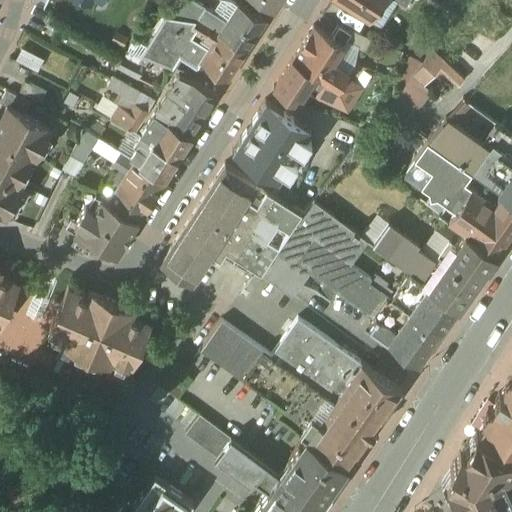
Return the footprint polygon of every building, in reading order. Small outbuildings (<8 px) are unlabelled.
[(206,7),(194,0),(185,0),(174,18),(196,21),(198,18),(206,7)] [(279,0),(257,0),(273,10),(279,0)] [(338,0),(366,18),(373,8),(378,7),(382,0),(338,0)] [(267,20),(238,2),(227,20),(206,7),(198,18),(248,50),(267,20)] [(482,25),(462,10),(433,47),(451,64),(482,25)] [(174,18),(170,17),(145,57),(173,68),(180,56),(198,67),(201,62),(200,62),(212,43),(191,30),(196,21),(174,18)] [(248,50),(198,18),(196,21),(191,30),(212,43),(200,62),(201,62),(229,79),(248,50)] [(372,38),(339,24),(331,36),(344,45),(346,42),(366,51),(372,38)] [(331,36),(314,26),(293,59),(338,88),(349,71),(339,65),(340,64),(340,61),(340,59),(338,56),(337,56),(344,45),(331,36)] [(511,44),(482,78),(493,86),(491,88),(496,91),(498,89),(511,99),(511,109),(485,90),(474,105),(511,133),(511,44)] [(23,46),(16,59),(39,70),(45,57),(23,46)] [(160,72),(125,54),(117,67),(152,85),(160,72)] [(338,88),(293,59),(275,86),(293,98),(296,93),(302,96),(310,83),(315,86),(313,88),(341,105),(365,67),(355,63),(349,71),(338,88)] [(218,96),(193,80),(180,75),(168,93),(205,117),(218,96)] [(155,101),(112,77),(107,87),(135,102),(134,103),(148,111),(155,101)] [(46,91),(25,81),(20,91),(41,101),(46,91)] [(30,101),(7,89),(1,102),(8,106),(8,104),(24,113),(30,101)] [(205,117),(168,93),(154,114),(192,137),(205,117)] [(312,129),(266,99),(232,151),(279,181),(284,172),(289,176),(297,163),(292,160),(298,150),(303,154),(312,141),(307,137),(312,129)] [(401,108),(391,101),(386,108),(396,115),(401,108)] [(24,113),(8,104),(8,106),(0,120),(0,211),(1,212),(2,212),(6,214),(11,204),(19,202),(17,194),(22,184),(17,182),(31,155),(35,157),(51,127),(47,125),(24,113)] [(145,116),(131,108),(129,111),(118,104),(111,118),(135,131),(145,116)] [(192,137),(154,114),(141,134),(179,158),(192,137)] [(129,143),(114,135),(84,116),(83,118),(78,116),(74,122),(72,121),(85,128),(99,137),(123,152),(125,148),(129,143)] [(511,154),(495,143),(491,149),(446,117),(427,138),(485,178),(501,190),(511,197),(511,160),(511,161),(508,158),(511,154)] [(99,137),(85,128),(71,154),(84,161),(99,137)] [(179,158),(141,134),(135,144),(136,145),(135,145),(137,146),(138,147),(134,153),(132,157),(136,160),(165,178),(166,178),(179,158)] [(494,200),(478,188),(485,178),(427,138),(407,166),(424,179),(421,183),(455,207),(448,218),(465,230),(496,253),(511,230),(511,197),(501,190),(494,200)] [(134,153),(125,148),(123,152),(132,157),(134,153)] [(165,178),(136,160),(126,175),(118,170),(108,186),(116,191),(110,200),(139,219),(165,178)] [(226,162),(162,262),(191,281),(210,251),(220,258),(226,249),(261,271),(302,210),(293,205),(279,196),(226,162)] [(300,194),(286,186),(279,196),(293,205),(300,194)] [(139,219),(110,200),(109,201),(102,196),(94,209),(86,203),(75,221),(79,224),(74,232),(94,244),(96,241),(117,254),(125,241),(126,241),(139,219)] [(363,235),(315,199),(314,200),(304,212),(296,222),(349,260),(369,240),(363,235)] [(460,305),(411,270),(393,298),(372,282),(374,279),(349,260),(296,222),(304,212),(302,210),(261,271),(261,272),(292,295),(311,270),(370,313),(373,308),(380,312),(378,315),(376,314),(373,318),(375,319),(369,327),(411,358),(415,353),(422,358),(459,306),(460,305)] [(465,230),(439,267),(433,263),(436,259),(417,246),(419,243),(388,221),(377,236),(373,242),(411,270),(460,305),(496,253),(465,230)] [(377,236),(367,229),(363,235),(369,240),(373,242),(377,236)] [(0,271),(1,269),(0,267),(0,323),(16,285),(18,280),(0,272),(0,271)] [(36,294),(16,285),(0,323),(0,350),(63,378),(76,349),(66,344),(68,338),(50,329),(60,305),(49,300),(57,282),(56,282),(48,299),(37,294),(45,277),(44,276),(36,294)] [(133,309),(89,290),(88,294),(69,285),(60,305),(50,329),(68,338),(66,344),(76,349),(109,363),(112,357),(131,365),(150,321),(132,313),(133,309)] [(361,361),(298,316),(272,354),(374,426),(401,387),(362,360),(361,361)] [(272,354),(222,319),(201,348),(281,404),(275,414),(308,437),(302,445),(299,443),(279,472),(321,503),(374,426),(272,354)] [(174,365),(160,383),(177,396),(191,378),(174,365)] [(511,376),(502,392),(499,392),(495,399),(495,402),(478,429),(477,428),(476,429),(511,451),(511,376)] [(231,437),(200,413),(186,433),(217,456),(231,437)] [(511,451),(476,429),(446,477),(452,490),(454,489),(457,496),(455,497),(458,505),(457,505),(458,506),(461,511),(494,511),(511,504),(511,451)] [(279,472),(231,437),(217,456),(215,458),(250,484),(255,479),(267,489),(251,511),(314,511),(321,503),(279,472)] [(136,511),(184,511),(193,500),(161,478),(153,490),(146,486),(131,508),(136,511)]
